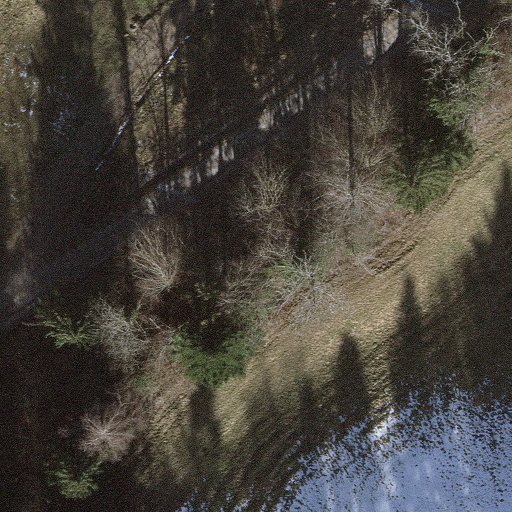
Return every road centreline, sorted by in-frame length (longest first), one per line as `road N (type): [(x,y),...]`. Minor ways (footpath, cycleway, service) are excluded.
road 1 (track): [(0,320),(449,0)]
road 2 (track): [(21,304),(57,190),(205,0)]
